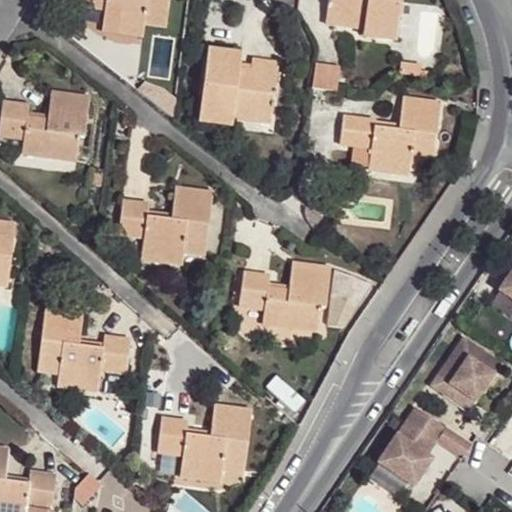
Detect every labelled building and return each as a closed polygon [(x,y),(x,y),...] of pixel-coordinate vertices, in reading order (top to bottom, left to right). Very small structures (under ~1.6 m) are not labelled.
[(83,0),(83,4),(105,9),(103,29),(144,34),(147,25),(167,25),(169,0),(83,0)] [(321,0),(319,22),(377,29),(378,21),(410,24),(413,0),(321,0)] [(410,24),(378,21),(377,29),(377,35),(409,39),(410,24)] [(232,111),(247,112),(284,116),(291,60),(267,57),(264,65),(254,64),(254,51),(222,46),(216,99),(233,103),(232,111)] [(411,75),(430,76),(430,72),(431,65),(412,64),(411,75)] [(311,65),(309,90),(334,93),(336,68),(311,65)] [(27,107),(3,105),(0,125),(0,136),(28,142),(29,156),(75,161),(79,139),(84,138),(89,101),(51,96),(47,122),(28,120),(27,107)] [(247,117),(247,112),(232,111),(233,103),(216,99),(214,114),(247,117)] [(375,121),(344,119),(341,147),(372,150),(370,171),(410,173),(411,165),(435,167),(440,105),(403,102),(400,130),(375,128),(375,121)] [(144,241),(142,257),(142,261),(181,266),(185,256),(205,258),(213,199),(177,195),(172,223),(147,220),(147,209),(124,206),(121,236),(132,238),(144,241)] [(11,229),(0,227),(0,288),(3,288),(11,229)] [(131,256),(142,257),(144,241),(132,238),(131,256)] [(271,278),(247,275),(244,305),(272,311),(272,323),(320,329),(325,306),(328,306),(333,269),(295,264),(290,291),(270,287),(271,278)] [(511,272),(498,292),(511,301),(511,272)] [(83,321),(46,315),(38,376),(59,380),(59,391),(98,396),(101,375),(127,377),(131,346),(104,342),(103,354),(79,350),(83,321)] [(464,339),(437,377),(475,403),(502,364),(464,339)] [(437,377),(431,387),(468,413),(475,403),(437,377)] [(406,423),(436,443),(462,461),(472,447),(416,408),(406,423)] [(185,430),(160,427),(156,459),(181,463),(179,483),(219,487),(222,476),(241,478),(250,419),(213,414),(208,444),(184,441),(185,430)] [(436,443),(406,423),(378,464),(414,488),(433,460),(427,456),(436,443)] [(11,458),(0,456),(0,511),(54,511),(59,484),(32,480),(30,492),(7,488),(11,458)] [(106,490),(96,480),(80,492),(79,504),(87,511),(106,490)]
